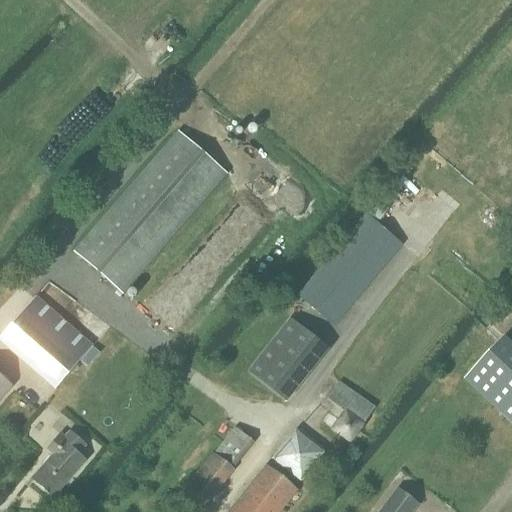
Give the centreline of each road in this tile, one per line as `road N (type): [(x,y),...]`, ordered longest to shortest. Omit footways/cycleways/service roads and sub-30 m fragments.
road 1 (track): [(72,0),(186,102)]
road 2 (track): [(271,0),(190,93)]
